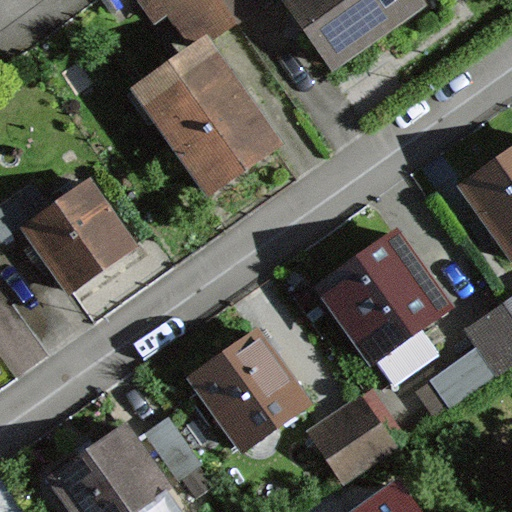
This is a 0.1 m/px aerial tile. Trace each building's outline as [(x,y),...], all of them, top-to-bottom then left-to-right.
[(200,48),(204,45),(237,22),(220,0),(146,0),(159,18),(172,8),(198,44),(200,48)] [(220,0),(237,22),(267,0),(220,0)] [(287,0),(333,65),(394,23),(384,10),(398,0),(287,0)] [(140,87),(216,190),(277,145),(204,45),(200,48),(198,44),(140,87)] [(511,149),(461,186),(511,256),(511,149)] [(88,182),(26,227),(73,292),(135,248),(88,182)] [(447,308),(396,234),(322,285),(372,358),(376,355),(393,379),(426,356),(410,333),(447,308)] [(511,367),(511,313),(507,306),(473,330),(504,373),(511,367)] [(306,405),(255,332),(192,377),(244,449),(306,405)] [(364,405),(316,438),(343,477),(340,479),(342,482),(397,444),(366,399),(362,402),(364,405)] [(169,413),(144,431),(180,479),(204,462),(169,413)] [(184,511),(121,425),(51,476),(77,511),(184,511)]
